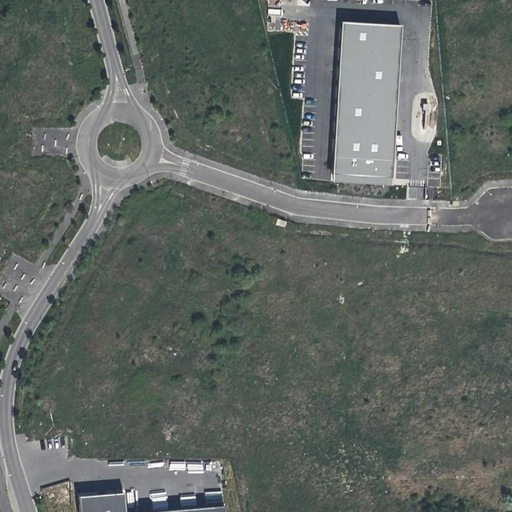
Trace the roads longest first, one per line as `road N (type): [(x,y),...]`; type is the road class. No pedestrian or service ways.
road 1 (track): [(511,299),(474,269),(319,263),(276,364),(260,445),(269,511)]
road 2 (unclassified): [(110,176),(94,219),(10,360),(5,415),(28,511)]
road 3 (unclassified): [(149,156),(300,204),(370,215),(502,212)]
